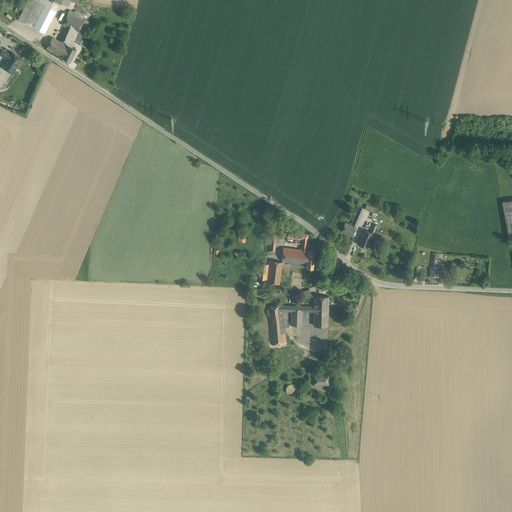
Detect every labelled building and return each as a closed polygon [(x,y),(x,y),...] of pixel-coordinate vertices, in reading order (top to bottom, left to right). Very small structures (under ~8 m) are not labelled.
[(35,0),(27,0),(18,19),(25,23),(37,1),(35,0)] [(56,10),(37,1),(25,23),(45,33),(56,10)] [(84,14),(75,10),(74,12),(69,10),(68,13),(82,19),(84,14)] [(68,13),(63,25),(65,26),(79,32),(84,19),(82,19),(68,13)] [(79,32),(65,26),(59,41),(66,44),(68,46),(69,45),(70,46),(72,43),(73,43),(74,41),(79,43),(88,21),(84,19),(79,32)] [(59,41),(52,37),(46,48),(60,56),(66,44),(59,41)] [(84,41),(82,40),(79,45),(85,48),(88,42),(84,40),(84,41)] [(66,44),(60,56),(63,57),(62,57),(70,61),(76,49),(70,46),(69,45),(68,46),(66,44)] [(22,60),(11,53),(9,56),(2,51),(0,53),(0,57),(6,61),(1,69),(12,75),(22,60)] [(358,206),(350,224),(356,227),(364,208),(358,206)] [(350,224),(345,222),(341,231),(352,236),(356,227),(350,224)] [(277,231),(271,230),(271,229),(269,246),(276,247),(277,231)] [(370,232),(364,229),(361,237),(371,241),(372,238),(374,233),(370,232)] [(389,236),(375,230),(374,233),(372,238),(386,244),(389,236)] [(300,250),(283,247),(282,261),(288,261),(301,263),(301,261),(302,261),(302,256),(303,256),(303,250),(306,250),(308,234),(289,232),(288,237),(303,239),(301,248),(300,248),(300,250)] [(371,241),(361,237),(358,244),(368,248),(369,246),(371,241)] [(315,251),(308,250),(308,251),(306,250),(303,250),(303,256),(302,256),(302,261),(301,261),(301,263),(307,264),(306,264),(306,265),(307,265),(307,268),(312,268),(313,267),(315,251)] [(432,253),(430,269),(436,269),(437,266),(438,257),(440,257),(440,254),(432,253)] [(282,262),(269,260),(269,264),(267,278),(267,280),(267,282),(280,284),(282,264),(282,262)] [(269,264),(260,263),(258,279),(267,280),(267,278),(269,264)] [(436,269),(430,269),(430,277),(435,277),(435,278),(440,278),(440,272),(440,269),(436,269)] [(309,289),(303,291),(305,298),(312,295),(309,289)] [(329,296),(314,296),(314,306),(314,311),(328,312),(329,296)] [(282,305),(268,306),(272,345),(286,343),(284,327),(283,311),(282,305)] [(314,306),(282,305),(283,311),(287,311),(291,311),(291,325),(302,326),(302,311),(314,312),(314,311),(314,306)] [(328,312),(314,311),(314,312),(314,326),(328,326),(328,312)] [(329,375),(314,375),(314,385),(329,385),(329,375)]
